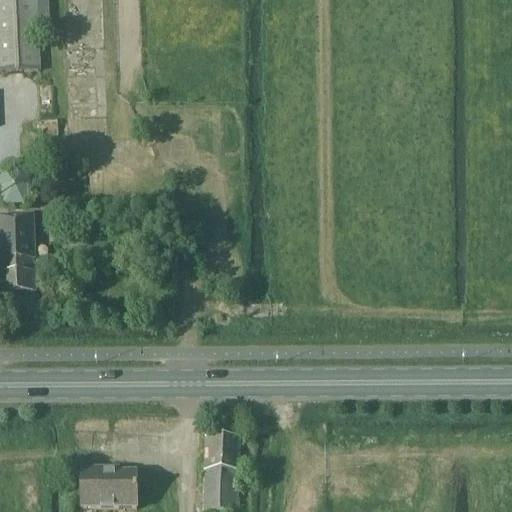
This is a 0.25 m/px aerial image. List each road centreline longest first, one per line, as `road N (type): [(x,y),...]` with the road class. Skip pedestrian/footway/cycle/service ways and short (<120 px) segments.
road 1 (primary): [(0,385),(511,381)]
road 2 (unclassified): [(0,356),(511,352)]
road 3 (track): [(107,0),(111,116),(187,245),(198,357)]
